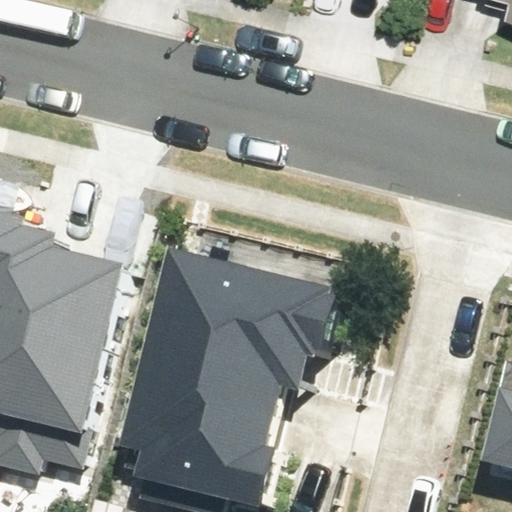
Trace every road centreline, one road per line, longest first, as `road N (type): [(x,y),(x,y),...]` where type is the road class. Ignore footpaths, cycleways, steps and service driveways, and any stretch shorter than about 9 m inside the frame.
road 1 (residential): [(480,173),(0,50)]
road 2 (residential): [(480,173),(400,511)]
